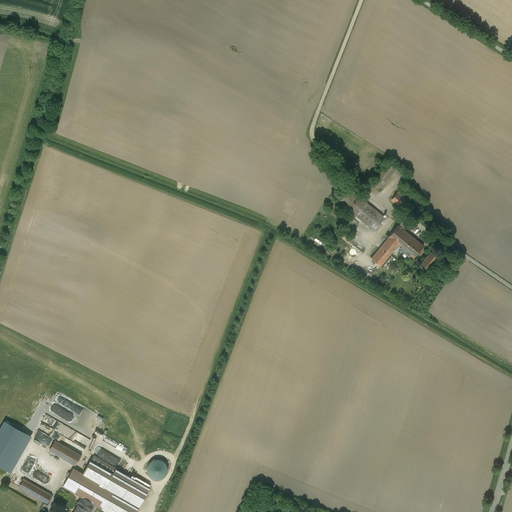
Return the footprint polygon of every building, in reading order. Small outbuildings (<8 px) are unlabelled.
[(389,162),(371,184),(379,190),(396,167),(389,162)] [(385,218),(349,189),(339,202),(374,230),(385,218)] [(414,206),(397,192),(391,200),(408,214),(414,206)] [(423,245),(398,224),(388,237),(397,244),(398,245),(413,258),(423,245)] [(397,244),(388,237),(371,258),(381,266),(398,245),(397,244)] [(445,263),(430,251),(421,263),(435,275),(445,263)] [(45,415),(38,428),(43,430),(46,424),(55,428),(56,426),(57,427),(57,428),(64,432),(67,425),(45,415)] [(5,422),(0,429),(0,465),(10,471),(30,436),(5,422)] [(82,454),(56,439),(50,450),(76,465),(82,454)] [(117,468),(94,455),(83,474),(100,483),(99,485),(106,488),(103,492),(110,496),(105,505),(110,508),(108,511),(109,511),(135,511),(149,488),(116,469),(117,468)] [(168,478),(167,459),(149,459),(150,479),(168,478)] [(86,482),(70,473),(63,486),(79,494),(86,482)] [(51,495),(23,479),(19,487),(47,503),(51,495)] [(97,488),(86,482),(79,494),(81,496),(82,496),(88,500),(90,501),(97,488)] [(106,488),(99,485),(97,488),(90,501),(93,503),(103,508),(105,505),(110,496),(103,492),(106,488)] [(81,496),(77,504),(78,505),(78,504),(84,508),(88,500),(82,496),(81,496)] [(90,501),(88,500),(84,508),(87,509),(87,510),(89,511),(93,503),(90,501)]
